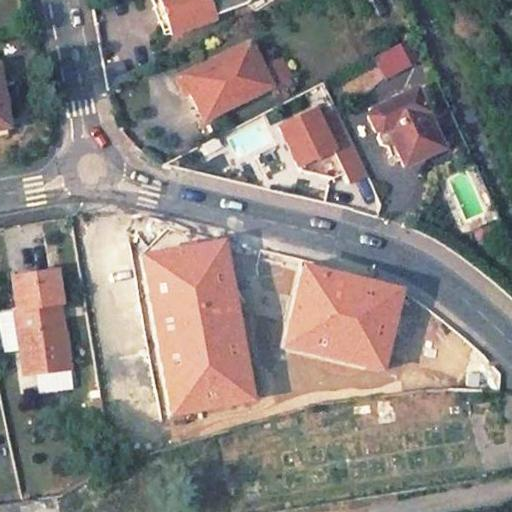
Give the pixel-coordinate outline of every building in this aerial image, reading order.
[(210,19),(202,0),(158,0),(172,34),(210,19)] [(202,0),(210,19),(212,25),(253,8),(258,0),(202,0)] [(379,78),(415,64),(406,40),(369,55),(379,78)] [(262,71),(247,43),(181,79),(204,122),(289,76),(281,61),(262,71)] [(394,141),(404,165),(443,147),(416,88),(371,108),(368,116),(373,129),(378,129),(376,136),(378,143),(385,144),(394,141)] [(312,106),(269,126),(289,168),(330,151),(344,184),(366,177),(334,111),(317,117),(312,106)] [(253,405),(224,242),(139,257),(169,420),(253,405)] [(400,290),(300,266),(280,349),(380,373),(400,290)] [(18,305),(31,373),(76,364),(69,329),(66,329),(60,299),(63,298),(57,267),(16,275),(21,305),(18,305)] [(446,391),(479,390),(478,363),(445,364),(446,391)] [(0,511),(62,511),(59,497),(21,501),(0,503),(0,511)]
